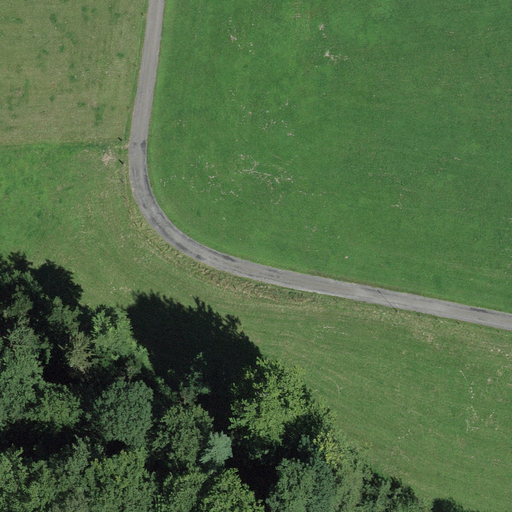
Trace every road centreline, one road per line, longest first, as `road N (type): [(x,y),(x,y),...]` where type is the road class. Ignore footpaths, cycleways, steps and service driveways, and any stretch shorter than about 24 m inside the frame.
road 1 (residential): [(158,0),(138,168),(151,211),(175,238),(228,265),(511,322)]
road 2 (track): [(0,471),(128,506),(204,511)]
